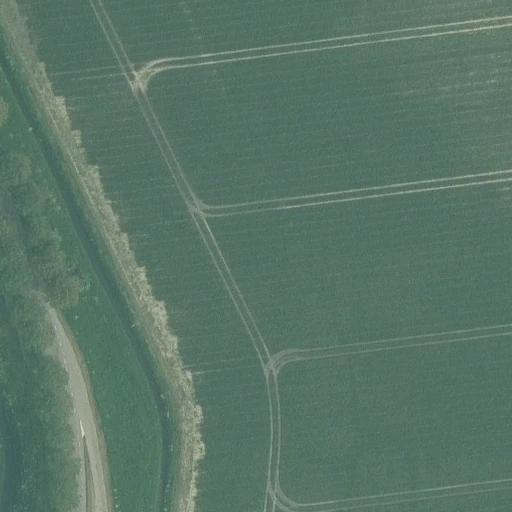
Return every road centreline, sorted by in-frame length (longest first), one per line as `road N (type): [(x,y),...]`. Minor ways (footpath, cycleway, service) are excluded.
road 1 (tertiary): [(100,511),(79,399),(44,321)]
road 2 (tertiary): [(73,511),(67,415),(44,321)]
road 3 (tertiary): [(44,321),(0,203)]
